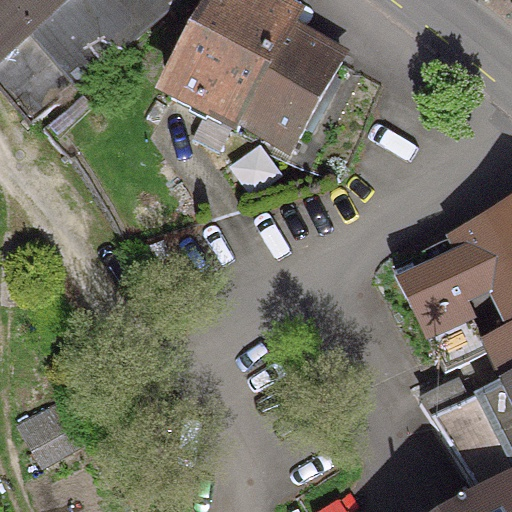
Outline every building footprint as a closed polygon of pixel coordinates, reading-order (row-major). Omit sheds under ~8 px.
[(182,0),(75,0),(0,62),(0,86),(33,125),(183,0),(182,0)] [(0,0),(0,62),(75,0),(0,0)] [(304,6),(293,0),(202,0),(155,87),(237,132),(240,125),(292,153),(349,47),(296,19),(304,6)] [(511,201),(447,234),(452,246),(396,274),(446,374),(488,353),(499,375),(511,368),(511,201)] [(511,368),(499,375),(500,379),(475,392),(476,394),(470,397),(437,415),(475,488),(511,468),(511,368)] [(470,397),(459,376),(420,397),(431,418),(437,415),(470,397)] [(511,511),(511,468),(475,488),(438,511),(511,511)]
